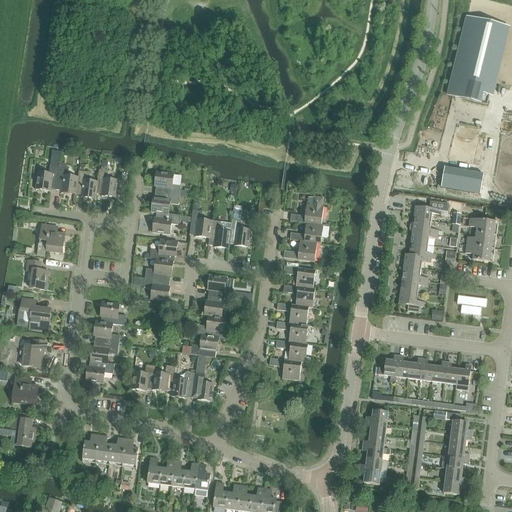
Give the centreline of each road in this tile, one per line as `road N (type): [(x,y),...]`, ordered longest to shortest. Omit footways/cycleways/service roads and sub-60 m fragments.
road 1 (tertiary): [(358,331),(389,152),(434,0)]
road 2 (unclassified): [(219,448),(57,409),(78,268)]
road 3 (unclassified): [(219,448),(258,337),(267,267)]
road 4 (tertiary): [(334,481),(358,331)]
road 5 (unclassified): [(506,353),(358,331)]
road 6 (unclassified): [(511,481),(493,468),(506,353)]
road 7 (unclassified): [(334,481),(219,448)]
